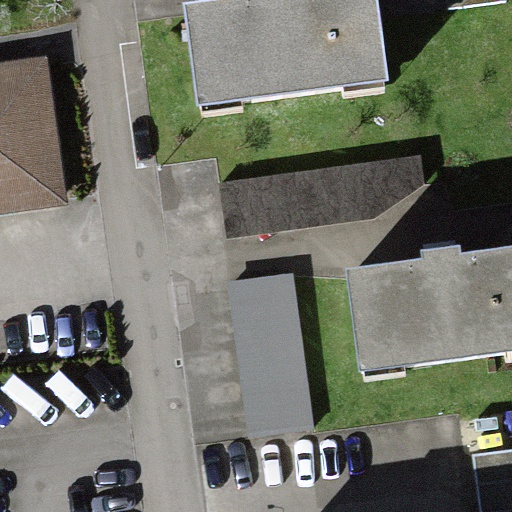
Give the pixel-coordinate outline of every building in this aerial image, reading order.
[(372,0),(189,0),(198,86),(379,69),(372,0)] [(21,40),(0,42),(0,177),(38,173),(21,40)] [(511,218),(348,235),(361,356),(511,340),(511,218)] [(289,265),(233,273),(256,425),(311,417),(289,265)] [(511,511),(511,425),(463,433),(475,511),(511,511)]
